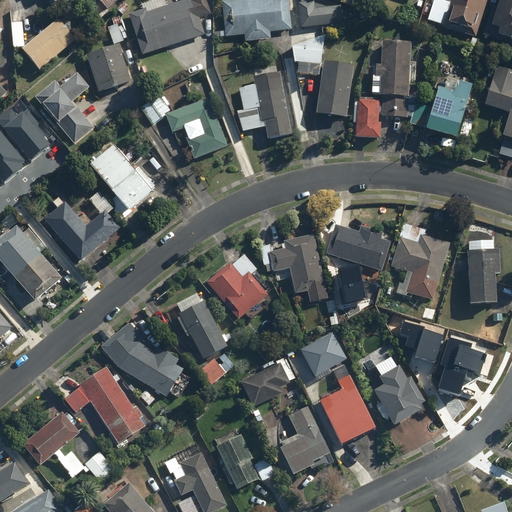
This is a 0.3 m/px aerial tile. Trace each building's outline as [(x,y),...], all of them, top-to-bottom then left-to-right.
[(141,11),(127,15),(140,58),(203,38),(197,20),(209,16),(204,1),(206,0),(185,0),(186,3),(167,9),(164,0),(154,0),(139,5),(141,11)] [(286,0),(244,0),(218,3),(223,39),(243,37),(244,46),(269,43),(269,38),(282,37),(281,34),(291,33),(286,0)] [(473,41),(484,0),(449,0),(448,6),(427,0),(424,0),(418,26),(473,41)] [(487,6),(477,37),(511,47),(511,0),(494,0),(492,8),(487,6)] [(131,9),(122,1),(111,12),(119,20),(131,9)] [(313,3),(297,4),(299,30),(340,26),(339,10),(314,12),(313,3)] [(21,25),(9,25),(11,51),(22,50),(21,25)] [(72,46),(54,25),(19,54),(37,75),(72,46)] [(120,25),(106,29),(111,46),(125,42),(120,25)] [(309,37),(291,37),(293,65),(297,65),(296,77),(318,78),(322,38),(319,38),(319,33),(309,33),(309,37)] [(405,122),(408,45),(379,44),(378,67),(370,67),(370,80),(377,81),(377,101),(379,101),(379,121),(405,122)] [(118,47),(85,57),(96,95),(129,86),(118,47)] [(350,69),(321,66),(316,119),(345,122),(350,69)] [(511,73),(493,67),(480,108),(506,116),(498,141),(511,145),(511,73)] [(52,83),(33,100),(73,147),(92,130),(71,104),(88,89),(75,74),(57,89),(52,83)] [(290,139),(278,75),(251,80),(252,88),(238,90),(242,111),(237,112),(241,134),(263,130),(266,144),(290,139)] [(430,111),(414,106),(409,127),(423,131),(422,134),(452,143),(468,88),(455,84),(451,97),(436,92),(430,111)] [(170,112),(158,95),(139,109),(151,126),(164,117),(170,112)] [(207,101),(164,117),(171,136),(181,132),(193,162),(225,150),(207,101)] [(378,102),(355,101),(355,104),(353,104),(352,125),(354,126),(353,142),(378,143),(379,125),(376,125),(378,102)] [(13,107),(0,118),(0,124),(33,161),(52,144),(27,117),(24,119),(17,111),(13,107)] [(0,173),(6,181),(26,165),(0,134),(0,173)] [(108,142),(80,166),(125,218),(155,193),(135,170),(129,175),(122,167),(126,164),(108,142)] [(54,211),(40,222),(76,267),(117,235),(102,216),(85,230),(60,198),(50,206),(54,211)] [(430,229),(405,223),(393,267),(411,272),(405,293),(439,303),(455,244),(428,236),(430,229)] [(360,230),(337,224),(329,255),(386,270),(394,241),(386,238),(388,232),(362,225),(360,230)] [(15,229),(0,240),(0,266),(33,308),(60,286),(36,256),(45,249),(29,229),(21,236),(15,229)] [(331,299),(317,235),(288,242),(289,247),(273,250),(278,273),(293,270),(299,295),(309,293),(312,304),(331,299)] [(504,245),(470,248),(475,304),(502,302),(500,274),(507,273),(504,245)] [(275,294),(257,274),(261,270),(247,254),(236,264),(233,262),(210,283),(245,321),(275,294)] [(205,298),(182,312),(210,360),(233,346),(205,298)] [(0,339),(9,333),(0,322),(0,339)] [(136,322),(104,345),(124,370),(172,397),(188,369),(181,366),(184,360),(161,347),(158,352),(143,343),(147,336),(136,322)] [(417,348),(415,355),(438,362),(446,334),(403,322),(400,333),(409,335),(406,345),(417,348)] [(337,329),(304,347),(319,377),(336,368),(346,363),(353,359),(337,329)] [(447,366),(440,389),(462,395),(470,370),(482,373),(488,354),(474,350),(475,345),(451,338),(443,365),(447,366)] [(228,374),(217,359),(201,371),(212,386),(228,374)] [(300,380),(287,359),(240,383),(255,412),(288,394),(285,388),(300,380)] [(381,428),(346,363),(336,368),(346,387),(321,400),(345,447),(381,428)] [(136,408),(107,365),(66,399),(79,415),(94,402),(123,445),(150,426),(146,420),(149,418),(141,405),(136,408)] [(391,385),(380,391),(399,423),(428,407),(425,403),(431,399),(415,371),(411,373),(407,365),(386,377),(391,385)] [(336,455),(310,401),(289,412),(299,433),(281,442),(297,474),(336,455)] [(85,433),(64,411),(27,446),(48,468),(85,433)] [(245,433),(219,446),(241,490),(263,480),(264,482),(278,476),(269,457),(256,464),(254,458),(257,457),(245,433)] [(175,473),(186,496),(196,491),(207,511),(206,511),(216,511),(230,505),(203,451),(182,461),(180,457),(166,464),(172,475),(175,473)] [(75,453),(63,463),(75,478),(87,467),(75,453)] [(20,457),(0,469),(0,504),(1,506),(36,485),(20,457)] [(160,511),(132,480),(105,505),(111,511),(160,511)] [(66,511),(52,490),(17,511),(66,511)] [(77,511),(101,511),(90,499),(76,510),(77,511)]
